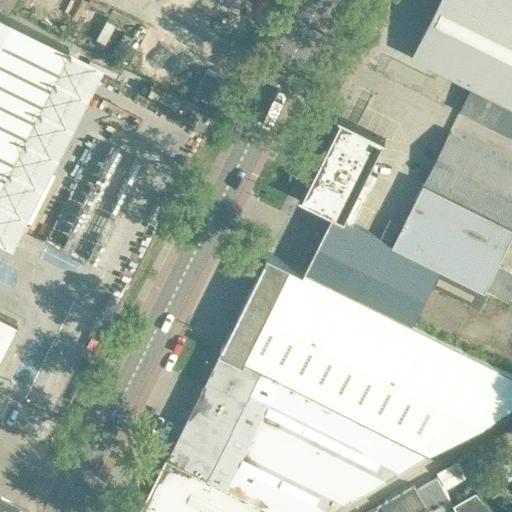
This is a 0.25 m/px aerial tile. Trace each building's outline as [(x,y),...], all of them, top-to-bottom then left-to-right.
[(0,0),(0,5),(6,9),(10,0),(0,0)] [(511,0),(438,0),(412,54),(473,85),(506,101),(511,103),(511,0)] [(0,353),(16,321),(0,312),(0,176),(66,46),(0,12),(0,353)] [(511,103),(506,101),(493,127),(511,137),(511,103)] [(299,197),(333,213),(356,225),(374,188),(375,188),(380,176),(372,172),(388,140),(340,116),(339,117),(342,119),(326,149),(324,148),(315,165),(318,166),(303,197),(300,195),(299,197)] [(427,182),(396,245),(440,266),(508,300),(511,292),(511,272),(497,265),(511,233),(511,162),(453,133),(428,182),(427,182)] [(316,248),(305,270),(412,324),(440,266),(396,245),(356,225),(333,213),(322,235),(317,233),(312,233),(308,241),(311,245),(316,248)] [(269,253),(221,349),(428,453),(511,403),(511,373),(412,324),(305,270),(269,253)] [(221,349),(167,456),(278,511),(326,511),(428,453),(221,349)] [(500,433),(480,446),(486,457),(507,444),(500,433)] [(278,511),(167,456),(139,511),(278,511)] [(511,466),(499,475),(504,483),(511,478),(511,466)] [(438,476),(427,483),(440,504),(450,497),(438,476)] [(427,483),(417,489),(427,505),(429,510),(440,504),(427,483)] [(454,504),(458,511),(493,511),(477,491),(472,483),(465,488),(469,495),(454,504)] [(490,483),(479,493),(486,501),(497,491),(490,483)] [(386,511),(414,511),(427,505),(417,489),(414,484),(381,504),(386,511)] [(0,511),(27,511),(29,511),(0,496),(0,511)]
